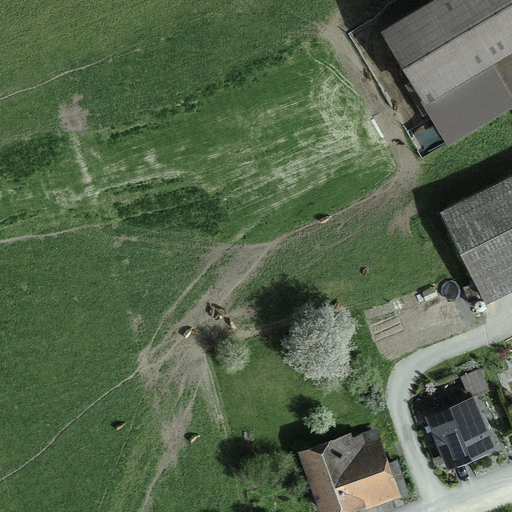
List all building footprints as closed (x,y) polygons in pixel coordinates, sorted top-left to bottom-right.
[(418,105),(491,66),(511,53),(511,0),(449,0),(381,41),(418,105)] [(511,53),(491,66),(511,102),(511,53)] [(511,187),(446,220),(482,293),(511,278),(511,187)] [(472,406),(426,426),(445,468),(491,448),(472,406)] [(372,439),(304,461),(321,511),(339,511),(390,496),(372,439)]
